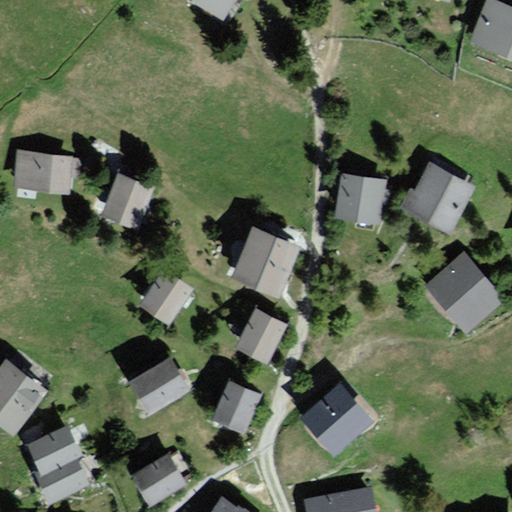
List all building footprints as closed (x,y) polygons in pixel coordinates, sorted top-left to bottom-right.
[(208,0),(243,21),(255,0),(208,0)] [(511,2),(504,0),(497,0),(482,43),(511,53),(511,2)] [(85,153),(27,148),(24,186),(83,190),(85,153)] [(489,186),(442,162),(417,210),(465,234),(489,186)] [(166,185),(129,173),(114,216),(152,228),(166,185)] [(398,180),(349,174),(343,220),(392,226),(398,180)] [(314,245),(267,226),(247,277),(294,296),(314,245)] [(511,306),(511,294),(473,253),(437,286),(482,334),(511,306)] [(205,286),(172,265),(148,302),(180,324),(205,286)] [(286,324),(252,310),(235,350),(268,364),(286,324)] [(202,389),(180,353),(141,377),(162,412),(202,389)] [(61,388),(19,358),(0,384),(0,415),(27,435),(61,388)] [(260,394),(224,381),(209,422),(245,435),(260,394)] [(389,421),(354,383),(315,419),(350,457),(389,421)] [(80,420),(37,441),(52,472),(48,474),(60,501),(98,483),(87,461),(97,456),(80,420)] [(181,453),(146,473),(163,503),(198,484),(181,453)] [(389,511),(383,483),(313,500),(315,511),(389,511)] [(256,511),(232,495),(220,511),(256,511)]
